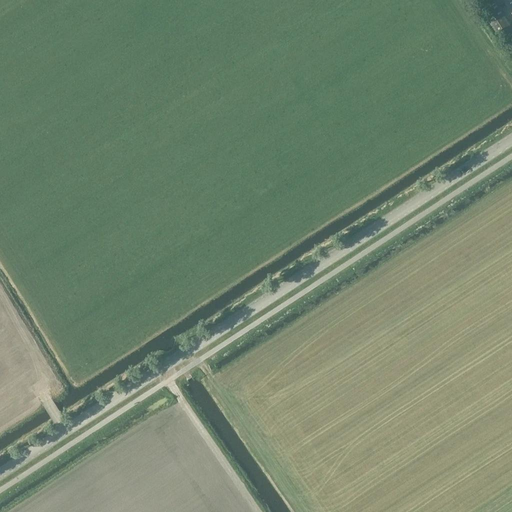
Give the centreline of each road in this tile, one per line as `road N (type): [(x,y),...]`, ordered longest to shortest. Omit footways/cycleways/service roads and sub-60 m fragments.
road 1 (tertiary): [(0,474),(511,139)]
road 2 (track): [(276,470),(188,351)]
